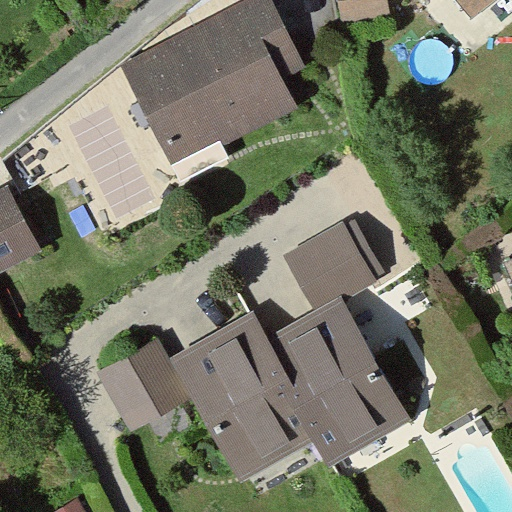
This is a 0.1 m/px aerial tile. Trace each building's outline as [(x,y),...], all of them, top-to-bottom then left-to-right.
[(267,0),(264,0),(131,66),(175,154),(285,100),(271,72),(297,59),(267,0)] [(342,0),(348,27),(388,20),(384,0),(342,0)] [(5,193),(0,195),(0,265),(34,247),(5,193)] [(292,256),(318,304),(370,277),(343,228),(292,256)] [(266,345),(315,432),(329,457),(403,416),(340,304),(324,313),(266,345)] [(315,432),(266,345),(252,319),(244,323),(182,358),(245,471),(315,432)] [(105,374),(134,422),(189,389),(173,362),(160,341),(105,374)]
